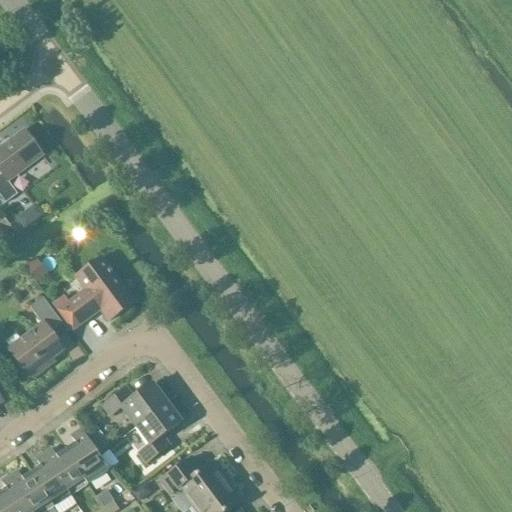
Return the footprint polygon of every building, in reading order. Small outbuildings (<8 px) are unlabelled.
[(7,183),(42,157),(24,132),(0,148),(0,173),(1,175),(0,175),(0,198),(4,205),(17,196),(7,183)] [(22,215),(16,219),(23,229),(32,222),(28,216),(22,215)] [(23,267),(24,267),(35,283),(36,283),(47,275),(36,259),(36,258),(23,267)] [(85,291),(67,305),(63,298),(52,306),(71,332),(100,310),(108,322),(133,303),(100,259),(75,278),(85,291)] [(44,365),(63,351),(49,333),(61,324),(42,298),(28,308),(41,325),(7,350),(30,381),(46,368),(44,365)] [(134,428),(166,404),(152,385),(133,399),(126,389),(102,407),(109,417),(120,409),(134,428)] [(180,423),(166,404),(134,428),(148,446),(137,454),(145,465),(169,447),(162,437),(180,423)] [(83,480),(87,486),(108,472),(80,430),(70,437),(75,444),(64,450),(84,480),(83,480)] [(84,480),(64,450),(55,456),(51,449),(43,455),(70,496),(87,486),(83,480),(84,480)] [(39,467),(30,473),(53,508),(70,496),(43,455),(35,460),(39,467)] [(182,465),(160,482),(170,495),(177,489),(192,508),(225,483),(211,464),(201,471),(192,458),(182,465)] [(9,477),(31,511),(46,511),(53,508),(30,473),(21,479),(17,472),(9,477)] [(5,489),(0,492),(0,501),(7,511),(31,511),(9,477),(0,482),(5,489)] [(225,483),(192,508),(194,511),(230,511),(229,510),(236,505),(240,502),(225,483)] [(103,510),(104,511),(115,511),(118,511),(113,503),(103,510)]
